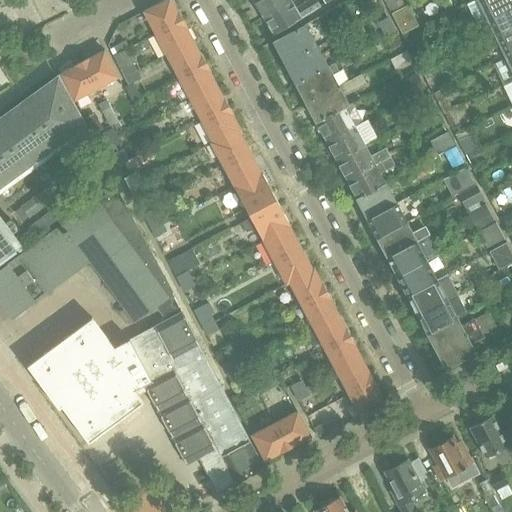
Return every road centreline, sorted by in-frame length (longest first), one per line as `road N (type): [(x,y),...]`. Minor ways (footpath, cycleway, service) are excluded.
road 1 (residential): [(423,414),(203,0)]
road 2 (residential): [(240,511),(423,414)]
road 3 (residential): [(91,511),(0,388)]
